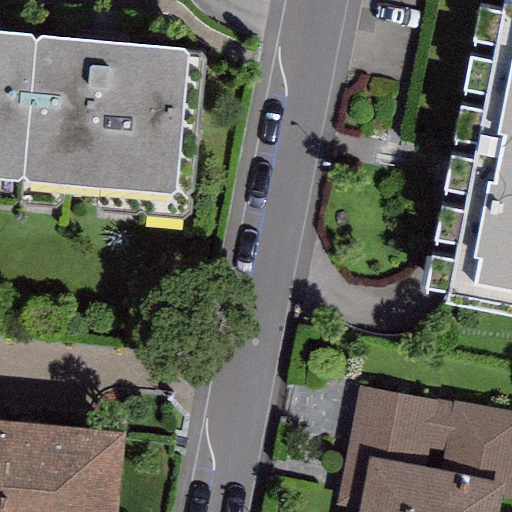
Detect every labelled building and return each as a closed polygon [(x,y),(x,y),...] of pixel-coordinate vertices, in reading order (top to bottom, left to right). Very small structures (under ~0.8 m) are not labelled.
[(511,14),(473,7),(420,299),(511,315),(511,14)] [(36,30),(0,26),(0,174),(21,176),(36,30)] [(185,42),(36,30),(21,176),(173,189),(185,42)] [(511,511),(511,420),(369,400),(352,511),(511,511)] [(104,511),(111,439),(0,429),(0,511),(104,511)]
